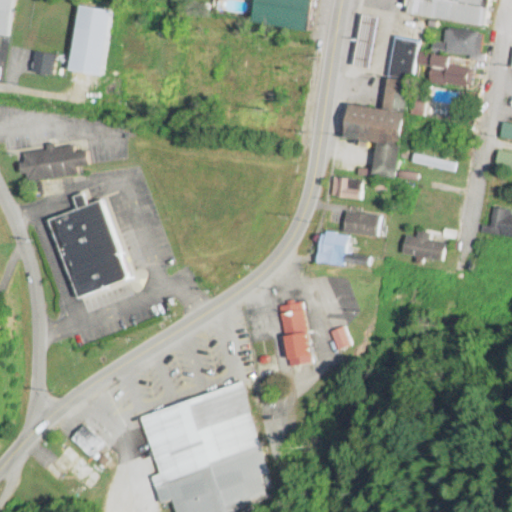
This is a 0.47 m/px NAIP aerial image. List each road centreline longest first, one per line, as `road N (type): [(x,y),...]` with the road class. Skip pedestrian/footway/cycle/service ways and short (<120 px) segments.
road 1 (primary): [(342,0),(314,174),(282,251),(226,303),(83,396),(0,470)]
road 2 (residential): [(466,250),(506,0)]
road 3 (residential): [(31,439),(32,290),(0,201)]
